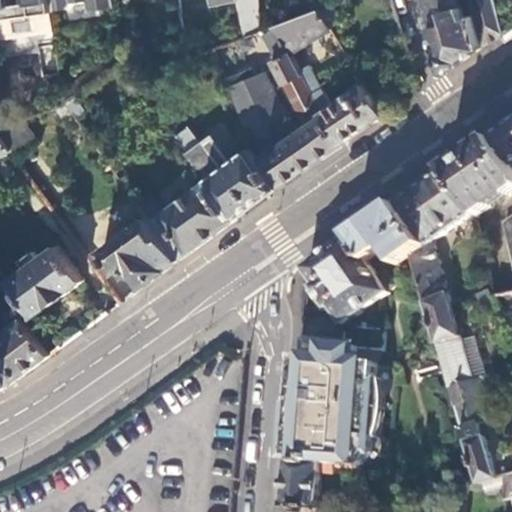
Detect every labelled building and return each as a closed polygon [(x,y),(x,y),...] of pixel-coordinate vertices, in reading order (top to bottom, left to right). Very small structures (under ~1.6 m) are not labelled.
[(52,8),(50,0),(0,0),(0,8),(30,4),(32,16),(52,12),(52,8)] [(112,0),(50,0),(52,8),(66,6),(69,1),(78,0),(85,0),(87,9),(114,5),(112,0)] [(257,0),(239,0),(247,37),(259,33),(265,31),(257,0)] [(424,0),(432,25),(448,20),(445,8),(462,4),(466,16),(476,13),(471,0),(424,0)] [(474,0),(487,45),(504,33),(495,0),(474,0)] [(448,20),(432,25),(437,46),(445,74),(485,47),(476,13),(466,16),(462,4),(445,8),(448,20)] [(334,29),(321,10),(278,26),(292,52),(334,29)] [(278,26),(265,31),(259,33),(275,61),(292,52),(278,26)] [(511,29),(500,37),(505,44),(511,38),(511,29)] [(125,61),(122,47),(63,89),(65,102),(67,101),(125,61)] [(319,104),(302,71),(292,52),(275,61),(306,120),(312,117),(308,110),(319,104)] [(332,107),(311,66),(302,71),(319,104),(308,110),(312,117),(314,122),(325,113),(346,144),(365,131),(388,114),(367,81),(332,107)] [(315,166),(346,144),(325,113),(314,122),(293,136),(276,90),(263,95),(256,76),(230,85),(253,148),(282,189),(315,166)] [(68,103),(67,101),(65,102),(65,104),(58,107),(66,118),(75,112),(68,103)] [(13,107),(4,109),(6,126),(6,127),(16,123),(13,107)] [(6,126),(0,128),(0,133),(12,150),(19,160),(40,144),(24,121),(16,123),(6,127),(6,126)] [(511,125),(495,138),(511,163),(511,125)] [(0,133),(0,154),(12,150),(0,133)] [(473,153),(449,170),(477,211),(479,215),(511,193),(511,163),(495,138),(473,153)] [(265,201),(282,189),(253,148),(223,170),(203,143),(191,153),(210,180),(238,220),(265,201)] [(425,186),(401,203),(429,244),(416,253),(452,384),(473,378),(467,355),(435,239),(477,211),(449,170),(425,186)] [(238,220),(210,180),(163,214),(150,197),(141,204),(150,217),(181,261),(209,241),(238,220)] [(378,219),(354,236),(371,259),(389,247),(401,264),(416,253),(429,244),(401,203),(378,219)] [(165,273),(181,261),(150,217),(103,251),(119,274),(123,272),(127,278),(135,272),(146,287),(165,273)] [(335,249),(308,268),(320,284),(316,287),(317,289),(314,290),(321,300),(327,310),(331,308),(332,309),(335,306),(340,313),(347,323),(393,291),(391,289),(398,284),(389,271),(382,275),(371,259),(354,236),(335,249)] [(18,292),(36,316),(85,280),(59,245),(41,258),(35,250),(23,258),(29,266),(10,280),(9,280),(18,292)] [(495,295),(490,272),(476,276),(480,290),(478,290),(483,309),(498,305),(495,295)] [(0,300),(18,292),(9,280),(7,282),(0,284),(0,300)] [(511,291),(495,295),(498,305),(500,313),(511,309),(511,291)] [(21,316),(0,335),(0,344),(11,383),(34,367),(51,355),(21,316)] [(295,392),(289,460),(328,464),(364,467),(374,456),(379,364),(359,362),(360,346),(385,348),(386,327),(347,324),(346,345),(338,344),(316,343),(315,359),(298,358),(295,392)] [(0,387),(11,383),(0,344),(0,387)] [(481,351),(467,355),(473,378),(475,378),(488,374),(481,351)] [(488,374),(475,378),(480,396),(493,393),(488,374)] [(475,378),(473,378),(452,384),(479,481),(487,479),(498,476),(486,435),(483,436),(480,422),(487,420),(480,396),(475,378)] [(328,464),(289,460),(287,482),(285,504),(319,507),(322,470),(327,471),(328,464)] [(498,476),(487,479),(491,496),(507,492),(509,474),(498,476)] [(357,500),(356,510),(376,511),(373,501),(357,500)]
